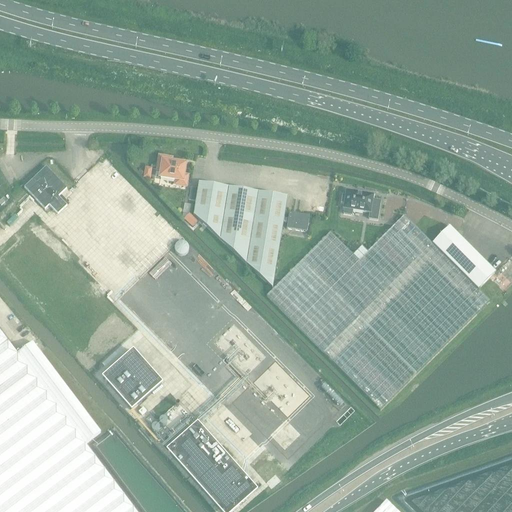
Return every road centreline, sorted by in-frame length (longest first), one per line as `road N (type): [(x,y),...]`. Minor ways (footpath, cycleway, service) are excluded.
road 1 (secondary): [(0,22),(370,117),(511,175)]
road 2 (secondary): [(511,142),(316,82),(0,4)]
road 3 (unclassified): [(511,225),(387,169),(304,150),(157,129),(0,124)]
road 4 (primary): [(511,399),(410,443),(305,511)]
road 5 (primary): [(332,511),(386,477),(511,424)]
